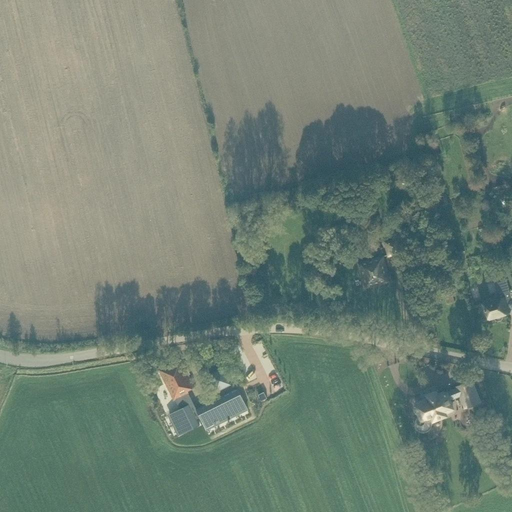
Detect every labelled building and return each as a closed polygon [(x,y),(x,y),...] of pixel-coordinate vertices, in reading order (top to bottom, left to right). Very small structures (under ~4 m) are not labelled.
[(438,197),(440,206),(446,204),(443,196),(438,197)] [(436,210),(429,221),(434,225),(442,214),(436,210)] [(389,256),(401,253),(398,239),(385,242),(389,256)] [(466,264),(462,250),(455,253),(458,266),(466,264)] [(365,288),(389,281),(383,257),(358,264),(365,288)] [(479,305),(484,321),(487,320),(488,323),(490,325),(494,323),(495,321),(494,317),(509,313),(504,295),(510,293),(506,280),(496,282),(501,298),(479,305)] [(447,304),(455,302),(453,295),(445,298),(447,304)] [(181,359),(158,370),(173,400),(175,399),(180,409),(169,414),(180,435),(200,425),(197,419),(200,417),(206,429),(248,409),(238,388),(196,409),(189,393),(188,390),(195,387),(181,359)] [(224,367),(207,375),(215,392),(232,384),(224,367)] [(415,422),(415,424),(415,425),(415,427),(416,428),(417,429),(418,430),(419,431),(420,432),(422,433),(423,433),(424,433),(426,433),(427,432),(428,432),(429,431),(430,430),(431,429),(431,428),(432,428),(432,426),(432,425),(432,424),(432,423),(432,422),(432,420),(431,419),(433,418),(434,420),(446,415),(445,413),(453,409),(449,398),(459,394),(462,401),(469,397),(472,405),(480,402),(472,382),(438,395),(437,392),(427,396),(428,399),(415,404),(420,416),(419,417),(418,417),(417,418),(416,419),(415,420),(415,422)] [(264,392),(258,395),(261,401),(267,398),(264,392)]
